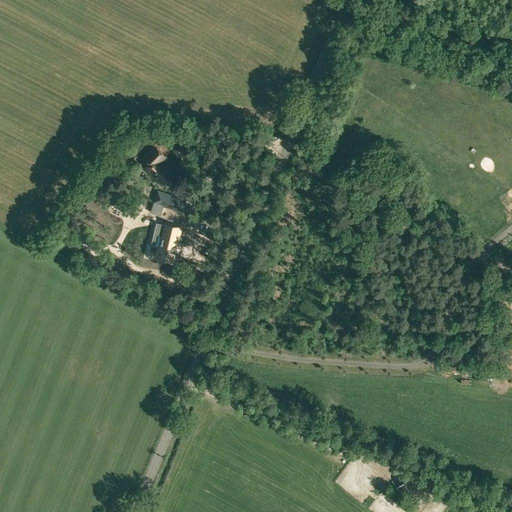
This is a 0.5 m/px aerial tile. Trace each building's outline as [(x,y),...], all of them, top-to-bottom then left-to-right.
[(175,174),(171,171),(173,168),(167,162),(165,164),(161,160),(166,155),(156,146),(145,156),(151,161),(144,169),(162,187),(175,174)] [(182,146),(173,151),(178,161),(188,156),(182,146)] [(158,189),(149,212),(161,216),(164,207),(173,210),(178,196),(158,189)] [(116,198),(113,206),(134,213),(137,205),(116,198)] [(156,222),(154,233),(162,235),(159,248),(156,257),(172,260),(174,252),(175,251),(174,251),(175,246),(176,246),(176,245),(180,228),(156,222)] [(423,491),(410,476),(396,488),(409,503),(423,491)]
